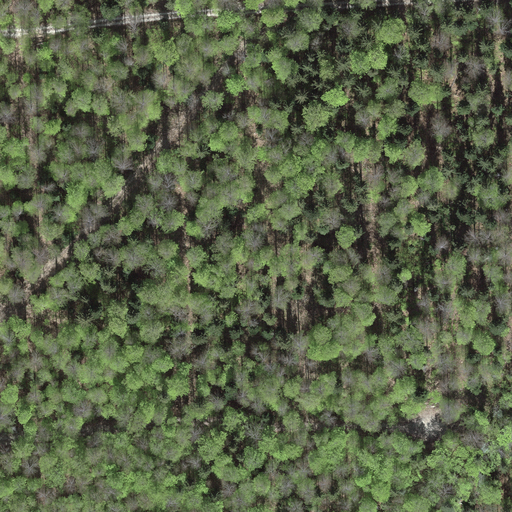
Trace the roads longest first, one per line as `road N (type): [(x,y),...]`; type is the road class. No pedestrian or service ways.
road 1 (track): [(0,309),(152,340),(334,356),(459,391)]
road 2 (track): [(0,325),(236,56),(283,20),(295,0)]
road 3 (track): [(429,426),(143,427),(0,441)]
road 4 (track): [(0,30),(410,0)]
